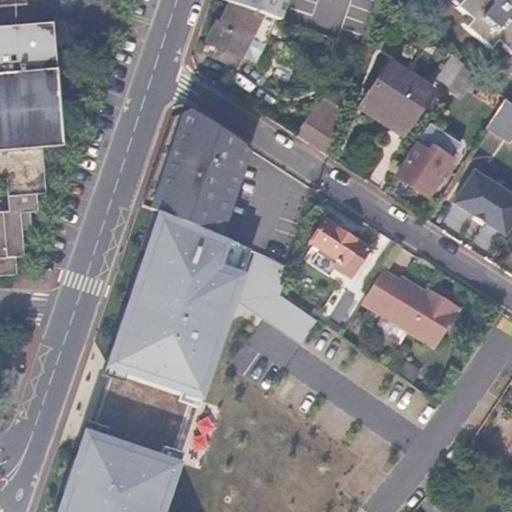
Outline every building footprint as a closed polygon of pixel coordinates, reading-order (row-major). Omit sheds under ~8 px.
[(273,19),(275,19),(280,5),(264,0),(223,0),(223,1),(227,3),(273,19)] [(511,0),(459,0),(455,5),(466,14),(471,18),(463,30),(486,48),(494,38),(500,42),(510,52),(511,49),(511,0)] [(260,45),(273,19),(227,3),(217,22),(213,20),(202,42),(216,49),(235,60),(246,38),(260,45)] [(471,18),(466,14),(457,25),(463,30),(471,18)] [(0,277),(13,276),(12,258),(21,257),(19,213),(33,212),(33,194),(41,193),(38,148),(61,146),(51,22),(45,23),(0,26),(0,277)] [(491,52),(500,42),(494,38),(486,48),(491,52)] [(432,79),(446,90),(463,64),(449,53),(432,79)] [(402,136),(431,91),(386,62),(361,100),(377,110),(373,118),(402,136)] [(463,64),(446,90),(459,99),(475,75),(463,64)] [(511,108),(502,102),(484,130),(508,145),(511,139),(511,108)] [(169,117),(139,205),(155,211),(183,131),(189,129),(212,143),(218,129),(190,111),(169,117)] [(303,119),(294,142),(324,153),(333,130),(303,119)] [(155,211),(162,214),(198,230),(212,236),(243,145),(218,129),(212,143),(189,129),(183,131),(155,211)] [(442,162),(446,156),(433,148),(430,153),(417,145),(395,177),(427,198),(448,166),(442,162)] [(504,218),(511,206),(511,187),(479,165),(462,191),(504,218)] [(365,251),(320,220),(305,241),(317,249),(307,263),(324,275),(330,267),(346,279),(365,251)] [(239,262),(163,230),(105,385),(186,419),(239,262)] [(395,279),(379,269),(358,300),(431,349),(457,309),(427,289),(422,297),(415,292),(417,288),(398,276),(395,279)] [(343,293),(321,325),(335,335),(356,303),(343,293)] [(340,470),(359,440),(242,365),(223,395),(340,470)] [(61,511),(155,511),(186,419),(105,385),(61,511)] [(411,511),(416,507),(431,487),(443,472),(418,452),(369,511),(411,511)] [(321,511),(317,502),(291,511),(321,511)]
